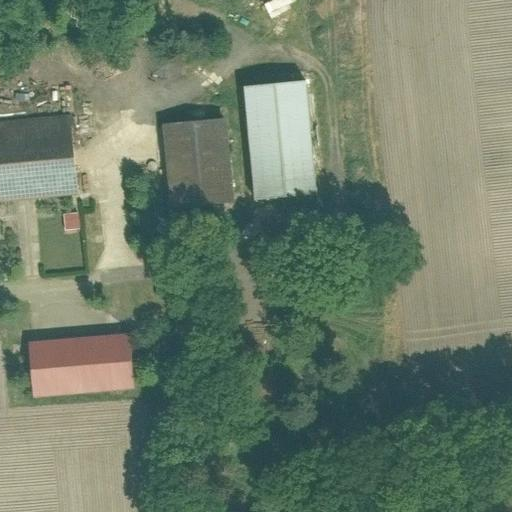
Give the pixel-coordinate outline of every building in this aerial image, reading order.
[(296,0),(268,0),(262,3),(267,16),(298,3),(296,0)] [(310,80),(243,86),(254,205),(321,199),(310,80)] [(0,202),(80,198),(75,113),(0,117),(0,202)] [(229,118),(163,121),(167,202),(233,199),(229,118)] [(126,333),(23,337),(26,398),(129,394),(126,333)]
